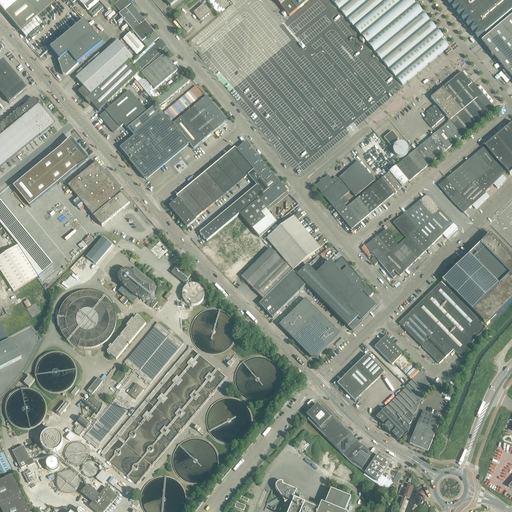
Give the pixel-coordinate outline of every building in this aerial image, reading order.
[(0,0),(0,7),(4,12),(18,0),(0,0)] [(20,0),(16,4),(5,13),(20,31),(54,2),(52,0),(20,0)] [(82,0),(80,2),(88,11),(100,0),(82,0)] [(120,0),(114,6),(121,13),(131,4),(127,0),(120,0)] [(275,0),(286,12),(287,14),(289,17),(297,10),(309,0),(275,0)] [(409,0),(331,0),(364,39),(403,86),(429,64),(447,49),(440,40),(442,39),(409,0)] [(511,0),(456,0),(451,5),(450,5),(455,11),(469,27),(478,39),(478,38),(511,10),(511,0)] [(131,4),(121,13),(122,15),(121,15),(123,18),(129,13),(140,26),(145,21),(132,6),(131,4)] [(211,12),(204,4),(194,13),(200,21),(211,12)] [(129,13),(123,18),(134,31),(143,42),(154,32),(145,21),(140,26),(129,13)] [(193,27),(182,15),(176,21),(184,30),(184,29),(187,32),(193,27)] [(495,30),(481,41),(492,54),(491,55),(491,56),(492,56),(492,57),(493,57),(494,57),(493,58),(501,67),(502,66),(505,69),(502,71),(509,81),(511,78),(511,15),(498,27),(495,30)] [(33,21),(20,31),(25,38),(38,27),(33,21)] [(50,49),(60,60),(64,72),(66,71),(67,73),(79,64),(103,44),(84,21),(50,49)] [(38,28),(29,36),(30,38),(39,30),(38,28)] [(123,39),(136,54),(144,47),(131,32),(123,39)] [(154,32),(143,43),(148,48),(159,38),(154,32)] [(134,66),(140,72),(166,47),(161,40),(134,66)] [(118,41),(76,79),(79,82),(83,87),(84,88),(79,92),(85,100),(97,89),(97,90),(128,62),(133,58),(118,41)] [(166,47),(140,72),(141,73),(165,54),(168,58),(173,54),(166,47)] [(178,70),(168,58),(165,54),(141,73),(155,89),(178,70)] [(97,89),(85,100),(90,104),(91,103),(92,103),(95,107),(99,111),(106,104),(134,78),(139,73),(131,65),(128,62),(97,90),(97,89)] [(6,66),(0,70),(0,77),(1,78),(2,79),(11,72),(6,66)] [(11,72),(2,79),(4,82),(7,85),(16,78),(11,72)] [(442,88),(462,111),(477,98),(468,87),(472,84),(462,72),(442,88)] [(190,81),(186,76),(155,102),(159,107),(190,81)] [(16,78),(7,85),(7,86),(11,90),(12,91),(16,88),(21,83),(16,78)] [(16,88),(12,91),(16,96),(17,97),(26,89),(21,83),(16,88)] [(468,87),(477,98),(490,114),(495,109),(482,94),(473,83),(472,84),(468,87)] [(7,86),(0,92),(3,96),(11,90),(7,86)] [(434,101),(427,107),(440,122),(446,117),(450,121),(454,118),(462,111),(442,88),(432,97),(431,98),(434,101)] [(11,90),(3,96),(9,103),(16,98),(17,97),(16,96),(12,91),(11,90)] [(106,125),(136,100),(129,91),(100,116),(100,117),(106,125)] [(157,94),(151,99),(154,102),(160,96),(158,93),(157,94)] [(181,117),(173,125),(189,144),(194,150),(202,142),(223,125),(227,122),(221,114),(220,114),(216,110),(217,109),(206,97),(181,117)] [(20,109),(19,109),(24,116),(38,104),(37,103),(33,98),(27,103),(20,109)] [(477,98),(462,111),(474,127),(490,114),(477,98)] [(136,100),(106,125),(113,133),(114,133),(124,125),(127,129),(147,112),(136,100)] [(54,124),(38,105),(0,135),(0,168),(39,136),(54,124)] [(134,136),(134,137),(120,148),(124,153),(127,156),(146,179),(146,180),(147,179),(188,145),(189,145),(162,113),(156,105),(128,128),(134,136)] [(507,113),(503,106),(498,109),(501,115),(507,113)] [(15,110),(16,112),(18,120),(24,116),(19,109),(15,110)] [(474,127),(462,111),(454,118),(467,133),(474,127)] [(450,121),(446,124),(459,139),(467,133),(454,118),(450,121)] [(485,147),(497,162),(506,171),(510,175),(511,173),(511,121),(483,145),(485,147)] [(435,134),(448,149),(459,139),(446,124),(435,134)] [(384,138),(391,146),(399,139),(392,131),(384,138)] [(435,134),(431,137),(444,152),(448,149),(435,134)] [(431,137),(416,150),(428,165),(444,152),(431,137)] [(61,148),(13,187),(30,207),(77,167),(77,168),(78,167),(86,160),(69,141),(62,147),(62,146),(61,147),(61,148)] [(246,142),(237,150),(254,170),(261,179),(259,181),(263,185),(265,184),(275,176),(274,176),(246,142)] [(407,153),(408,153),(408,152),(408,151),(408,150),(408,149),(408,148),(408,147),(407,147),(407,146),(406,145),(406,144),(405,144),(404,144),(404,143),(403,143),(402,143),(401,143),(400,143),(399,143),(398,143),(397,144),(396,144),(395,145),(395,146),(394,146),(394,147),(394,148),(393,148),(393,149),(393,150),(393,151),(393,152),(394,152),(394,153),(394,154),(395,154),(395,155),(396,156),(397,156),(398,157),(399,157),(400,157),(401,157),(402,157),(403,157),(404,157),(404,156),(405,156),(406,155),(407,154),(407,153)] [(485,147),(477,153),(490,169),(497,162),(485,147)] [(187,228),(196,220),(196,219),(214,203),(248,175),(254,170),(237,150),(235,148),(174,198),(176,200),(169,206),(187,228)] [(416,150),(415,151),(408,156),(421,172),(428,165),(416,150)] [(490,169),(477,153),(462,166),(474,181),(490,169)] [(408,156),(400,163),(413,178),(421,172),(408,156)] [(316,186),(332,206),(340,200),(345,205),(348,202),(344,197),(351,191),(355,197),(375,180),(359,161),(334,182),(328,176),(323,180),(323,179),(320,181),(320,182),(316,186)] [(497,162),(490,169),(474,181),(485,192),(506,171),(497,162)] [(68,186),(78,197),(94,217),(102,226),(130,203),(122,194),(121,194),(96,163),(87,170),(83,174),(68,186)] [(400,163),(396,166),(409,181),(413,178),(400,163)] [(396,166),(389,172),(402,188),(409,181),(396,166)] [(446,179),(459,194),(474,181),(462,166),(446,179)] [(269,190),(270,190),(280,182),(275,176),(265,184),(263,185),(259,181),(261,179),(254,170),(248,175),(257,186),(243,197),(250,206),(269,190)] [(394,194),(402,188),(389,172),(381,179),(394,194)] [(381,179),(366,192),(378,207),(394,194),(381,179)] [(459,194),(446,179),(439,185),(451,201),(459,194)] [(485,192),(474,181),(459,194),(471,206),(485,192)] [(262,214),(288,192),(280,182),(270,190),(258,200),(240,215),(253,230),(266,219),(262,214)] [(378,207),(366,192),(358,198),(371,213),(378,207)] [(464,213),(471,206),(459,194),(451,201),(464,213)] [(440,210),(427,195),(419,201),(432,217),(440,210)] [(250,206),(243,197),(237,202),(244,211),(250,206)] [(358,198),(346,208),(359,223),(371,213),(358,198)] [(332,206),(352,229),(359,223),(346,208),(345,205),(340,200),(332,206)] [(419,201),(404,214),(417,229),(428,220),(432,217),(419,201)] [(237,202),(231,207),(238,215),(244,211),(237,202)] [(238,215),(231,207),(225,212),(232,220),(238,215)] [(458,228),(453,224),(440,210),(432,217),(428,220),(443,234),(447,239),(458,228)] [(225,212),(220,217),(227,225),(232,220),(225,212)] [(317,244),(315,242),(297,221),(302,217),(299,212),(267,239),(293,270),(325,244),(321,240),(317,244)] [(404,214),(400,217),(413,233),(417,229),(404,214)] [(227,225),(220,217),(214,221),(221,230),(227,225)] [(409,236),(413,233),(400,217),(393,223),(406,239),(409,236)] [(428,220),(417,229),(432,245),(443,234),(428,220)] [(214,221),(208,226),(215,235),(221,230),(214,221)] [(207,242),(215,235),(208,226),(200,233),(207,242)] [(432,245),(417,229),(413,233),(409,236),(425,252),(432,245)] [(385,230),(377,237),(390,252),(398,245),(385,230)] [(447,276),(443,280),(487,325),(511,300),(511,255),(503,247),(491,235),(490,234),(487,237),(483,241),(478,246),(473,250),(463,261),(462,262),(459,265),(455,268),(453,270),(452,273),(450,273),(450,274),(449,277),(447,276)] [(103,236),(87,256),(97,264),(113,244),(103,236)] [(402,242),(418,259),(425,252),(409,236),(406,239),(402,242)] [(366,246),(379,262),(390,252),(377,237),(366,246)] [(407,269),(418,259),(402,242),(398,245),(390,252),(407,269)] [(17,245),(0,256),(0,270),(14,292),(37,277),(17,245)] [(242,277),(253,288),(264,299),(292,271),(270,249),(243,276),(242,277)] [(407,269),(390,252),(379,262),(389,275),(392,272),(394,271),(400,276),(407,269)] [(307,265),(297,276),(306,285),(348,327),(359,317),(372,304),(368,300),(367,299),(360,292),(361,291),(369,298),(373,294),(368,289),(367,289),(366,288),(367,287),(343,257),(342,258),(343,258),(334,265),(329,261),(329,262),(316,274),(307,265)] [(178,265),(171,273),(184,284),(191,275),(178,265)] [(113,279),(117,274),(110,268),(106,273),(113,279)] [(120,290),(119,292),(133,304),(139,297),(139,296),(138,296),(138,295),(138,294),(138,293),(138,292),(138,291),(138,290),(139,290),(139,289),(140,289),(140,288),(141,288),(141,287),(142,287),(142,286),(143,286),(144,286),(145,286),(146,286),(147,286),(148,286),(148,287),(149,287),(150,287),(150,288),(151,288),(153,284),(153,283),(152,283),(152,282),(151,282),(151,281),(150,281),(149,281),(148,281),(148,280),(147,280),(146,280),(146,279),(145,279),(144,279),(144,278),(143,279),(141,278),(142,277),(142,276),(141,276),(141,275),(140,275),(140,274),(139,274),(139,273),(138,272),(138,271),(138,270),(137,270),(137,269),(136,269),(135,269),(134,269),(131,271),(130,271),(131,271),(131,272),(132,272),(132,273),(133,273),(133,274),(133,275),(134,275),(134,276),(134,277),(134,278),(134,279),(134,280),(134,281),(133,281),(133,282),(133,283),(132,283),(132,284),(131,284),(130,284),(130,285),(129,285),(128,285),(127,285),(126,285),(125,285),(124,285),(122,287),(120,290)] [(131,271),(130,271),(129,271),(128,270),(127,270),(126,270),(125,270),(125,271),(124,271),(123,271),(122,272),(121,273),(120,274),(120,275),(119,276),(119,277),(119,278),(119,279),(119,280),(120,281),(120,282),(121,283),(122,284),(123,284),(124,285),(125,285),(126,285),(127,285),(128,285),(129,285),(130,285),(130,284),(131,284),(132,284),(132,283),(133,283),(133,282),(133,281),(134,281),(134,280),(134,279),(134,278),(134,277),(134,276),(134,275),(133,275),(133,274),(133,273),(132,273),(132,272),(131,272),(131,271)] [(273,318),(306,285),(297,276),(292,271),(264,299),(259,304),(273,318)] [(470,350),(488,330),(441,282),(423,300),(400,324),(422,346),(421,346),(439,364),(453,350),(461,358),(470,350)] [(197,305),(198,305),(199,304),(200,304),(201,303),(202,302),(203,301),(203,300),(204,299),(204,298),(204,297),(204,296),(204,295),(204,294),(204,293),(204,291),(203,290),(203,289),(202,289),(202,288),(201,287),(200,286),(199,286),(199,285),(198,285),(197,284),(196,284),(195,284),(194,284),(193,284),(192,284),(191,284),(190,284),(189,285),(188,285),(187,286),(186,286),(186,287),(185,288),(184,289),(184,290),(183,291),(183,292),(183,293),(182,293),(182,294),(182,295),(182,296),(182,297),(183,297),(183,298),(183,299),(183,300),(184,301),(185,302),(185,303),(186,303),(187,304),(188,305),(189,305),(190,305),(191,306),(192,306),(193,306),(194,306),(195,306),(196,306),(197,305)] [(139,297),(139,298),(140,298),(141,299),(142,300),(144,301),(145,301),(146,301),(147,301),(148,301),(148,300),(149,300),(150,300),(150,299),(151,299),(151,298),(152,297),(152,296),(153,296),(153,295),(153,294),(153,293),(153,292),(153,291),(152,290),(151,289),(151,288),(150,288),(150,287),(149,287),(148,287),(148,286),(147,286),(146,286),(145,286),(144,286),(143,286),(142,286),(142,287),(141,287),(141,288),(140,288),(140,289),(139,289),(139,290),(138,290),(138,291),(138,292),(138,293),(138,294),(138,295),(138,296),(139,296),(139,297)] [(89,292),(80,293),(71,297),(65,304),(61,312),(60,322),(62,331),(66,339),(73,345),(82,348),(91,349),(101,346),(109,341),(114,333),(117,324),(117,314),(113,305),(107,298),(98,293),(89,292)] [(317,357),(340,334),(305,300),(280,325),(286,332),(293,339),(294,339),(311,356),(311,357),(317,357)] [(205,311),(204,311),(203,311),(202,312),(201,312),(200,313),(200,314),(199,314),(197,315),(197,316),(194,318),(195,319),(194,320),(193,321),(192,322),(192,324),(192,325),(191,326),(191,327),(191,328),(191,329),(190,331),(190,332),(190,333),(191,334),(191,336),(191,337),(191,338),(192,340),(192,341),(193,342),(193,343),(194,344),(195,346),(196,347),(197,348),(200,351),(200,350),(201,351),(202,352),(204,353),(205,353),(206,353),(207,354),(208,354),(209,354),(210,354),(212,355),(213,355),(214,355),(216,354),(217,354),(219,354),(221,353),(222,353),(223,353),(224,352),(226,351),(227,350),(228,349),(229,348),(230,348),(232,345),(233,344),(233,342),(234,342),(234,341),(235,339),(235,338),(235,337),(236,336),(236,334),(236,333),(236,332),(236,330),(236,329),(236,328),(235,327),(235,325),(235,324),(234,322),(233,321),(233,320),(232,319),(232,318),(231,317),(229,316),(229,315),(227,313),(226,313),(225,312),(224,312),(222,311),(221,311),(220,310),(219,310),(217,309),(216,309),(215,309),(214,309),(212,309),(211,309),(209,309),(207,310),(206,310),(205,311)] [(134,320),(133,319),(126,326),(128,327),(112,346),(111,345),(108,348),(110,349),(107,352),(116,360),(121,353),(122,353),(126,347),(127,347),(131,342),(132,341),(146,324),(144,323),(138,317),(137,316),(134,320)] [(173,335),(175,333),(170,330),(169,332),(158,323),(124,363),(127,365),(126,367),(127,368),(128,367),(131,368),(133,371),(132,372),(133,373),(135,372),(137,374),(139,376),(138,377),(140,379),(141,377),(144,379),(146,381),(145,383),(146,384),(147,383),(150,384),(184,344),(173,335)] [(404,354),(386,336),(375,347),(392,365),(404,354)] [(11,339),(0,344),(0,368),(21,358),(11,339)] [(156,463),(227,377),(191,346),(124,426),(123,426),(122,427),(123,427),(114,438),(113,438),(112,439),(113,439),(101,454),(138,484),(155,464),(156,464),(156,463)] [(55,354),(49,356),(44,359),(40,364),(38,370),(38,377),(40,383),(44,388),(49,391),(55,393),(61,392),(67,390),(72,386),(75,380),(76,374),(75,367),(72,361),(68,357),(62,355),(55,354)] [(238,358),(235,355),(227,364),(230,366),(238,358)] [(342,379),(337,384),(355,402),(359,398),(385,373),(367,355),(342,379)] [(279,372),(278,370),(278,369),(277,368),(277,367),(276,366),(275,365),(274,364),(273,363),(271,361),(270,360),(268,359),(267,359),(266,358),(264,358),(262,357),(261,357),(259,357),(258,357),(256,357),(254,357),(253,357),(252,357),(250,358),(248,359),(247,359),(246,360),(245,360),(243,361),(243,362),(242,362),(241,363),(239,366),(238,367),(238,368),(237,369),(237,370),(236,371),(236,372),(235,373),(235,374),(235,376),(235,377),(235,378),(235,379),(235,380),(235,381),(235,382),(235,384),(235,385),(236,386),(236,387),(236,389),(237,389),(237,390),(238,392),(239,393),(240,394),(241,396),(244,398),(246,399),(247,400),(248,400),(249,401),(251,401),(252,402),(254,402),(255,402),(256,402),(258,402),(259,402),(261,402),(262,402),(263,401),(264,401),(265,401),(266,400),(267,400),(268,399),(270,398),(271,397),(272,397),(274,395),(274,396),(276,393),(277,392),(277,391),(278,390),(278,388),(279,388),(279,387),(279,386),(279,385),(280,384),(280,383),(280,382),(280,381),(280,380),(280,379),(280,378),(280,376),(280,375),(279,373),(279,372)] [(380,414),(376,417),(383,424),(387,421),(389,423),(388,423),(387,423),(386,424),(385,425),(385,426),(385,427),(385,428),(385,429),(386,430),(386,431),(387,431),(388,431),(389,432),(390,432),(391,431),(392,431),(392,430),(393,430),(393,429),(394,428),(396,430),(392,434),(399,441),(402,437),(408,432),(408,431),(410,426),(409,425),(412,422),(414,417),(413,415),(416,412),(420,402),(436,386),(434,384),(429,378),(422,371),(421,371),(421,372),(406,387),(405,387),(406,388),(386,407),(385,409),(380,414)] [(130,379),(128,377),(129,376),(126,373),(124,375),(125,376),(116,388),(120,392),(130,379)] [(29,375),(24,383),(30,387),(35,379),(29,375)] [(93,393),(94,393),(103,382),(102,382),(98,378),(87,391),(92,395),(93,393)] [(128,394),(136,400),(144,390),(136,384),(128,394)] [(30,390),(23,390),(16,393),(11,398),(8,404),(8,411),(9,418),(13,423),(19,428),(25,430),(32,429),(37,427),(42,423),(46,418),(48,412),(47,406),(45,400),(41,395),(36,391),(30,390)] [(96,411),(102,403),(92,395),(85,404),(88,407),(91,403),(95,406),(92,409),(96,411)] [(118,397),(84,438),(89,442),(88,443),(89,445),(90,443),(96,447),(96,448),(96,449),(98,446),(99,447),(100,445),(131,407),(128,405),(129,404),(128,403),(127,404),(122,400),(123,398),(121,397),(120,399),(118,397)] [(251,414),(250,412),(249,411),(249,410),(248,409),(248,408),(247,407),(246,406),(245,405),(245,404),(242,402),(241,402),(240,401),(239,400),(237,399),(235,399),(233,398),(231,398),(230,398),(229,398),(228,398),(226,398),(225,398),(224,399),(222,399),(220,400),(219,400),(218,401),(217,402),(216,402),(215,403),(213,404),(213,405),(212,405),(210,407),(210,408),(210,409),(209,409),(209,410),(208,411),(208,412),(207,414),(207,415),(207,416),(206,417),(206,418),(206,419),(206,421),(206,423),(206,424),(207,425),(207,426),(207,428),(208,429),(208,430),(209,431),(209,432),(210,433),(211,434),(211,435),(212,436),(213,437),(215,440),(216,439),(217,440),(218,441),(220,442),(221,442),(222,443),(223,443),(224,443),(225,443),(226,443),(227,444),(228,444),(230,444),(231,443),(232,443),(233,443),(234,443),(236,442),(238,442),(240,441),(241,440),(242,439),(243,439),(244,438),(245,437),(246,437),(248,434),(247,434),(248,433),(249,432),(249,431),(250,431),(250,429),(250,428),(251,427),(251,426),(251,424),(252,423),(252,421),(252,420),(252,419),(252,418),(251,417),(251,416),(251,415),(251,414)] [(65,402),(60,409),(64,412),(69,405),(65,402)] [(308,420),(339,452),(354,437),(350,434),(322,406),(320,407),(317,404),(307,415),(309,418),(308,420)] [(423,410),(409,444),(428,451),(441,418),(423,410)] [(77,422),(78,423),(87,430),(90,426),(82,419),(81,418),(77,422)] [(194,428),(204,436),(206,433),(197,425),(194,428)] [(63,440),(63,439),(62,438),(62,437),(62,436),(61,435),(60,434),(59,433),(58,433),(57,432),(56,431),(55,431),(54,431),(52,431),(51,431),(50,431),(49,431),(47,432),(46,432),(45,433),(44,434),(43,435),(42,436),(42,437),(42,438),(41,439),(41,440),(41,441),(41,442),(41,443),(41,444),(42,445),(42,446),(42,447),(43,448),(44,449),(45,450),(46,451),(47,451),(48,452),(49,452),(50,452),(51,453),(52,453),(53,453),(53,452),(55,452),(56,452),(58,451),(59,450),(60,449),(61,448),(61,447),(62,446),(62,445),(63,444),(63,443),(63,442),(63,441),(63,440)] [(217,457),(212,443),(201,438),(196,438),(203,436),(197,436),(196,433),(196,437),(179,442),(173,457),(173,462),(178,477),(191,482),(197,483),(213,477),(218,466),(218,459),(217,455),(217,457)] [(339,452),(343,455),(357,441),(354,437),(339,452)] [(357,441),(343,455),(346,459),(361,444),(357,441)] [(83,462),(84,462),(84,461),(85,461),(85,460),(86,459),(86,458),(87,458),(87,457),(87,456),(87,455),(87,454),(87,453),(87,452),(87,451),(87,450),(86,449),(86,448),(85,448),(85,447),(84,446),(83,445),(82,445),(81,444),(80,444),(78,443),(77,443),(75,443),(74,443),(73,444),(72,444),(71,444),(70,445),(69,446),(68,447),(67,448),(67,449),(66,450),(66,451),(66,452),(66,453),(66,454),(66,455),(66,456),(66,457),(66,458),(67,459),(67,460),(68,460),(68,461),(69,462),(70,463),(71,463),(72,464),(73,464),(74,465),(75,465),(76,465),(78,465),(79,464),(80,464),(81,464),(82,463),(83,463),(83,462)] [(346,459),(351,464),(364,448),(361,444),(346,459)] [(19,465),(30,460),(24,446),(12,451),(19,465)] [(364,448),(351,464),(357,468),(368,451),(364,448)] [(372,454),(368,451),(357,468),(361,470),(372,454)] [(0,477),(12,472),(3,453),(0,454),(0,477)] [(361,470),(365,473),(377,456),(372,454),(361,470)] [(377,456),(365,473),(369,476),(381,459),(377,456)] [(58,461),(58,460),(57,460),(57,459),(56,459),(55,458),(54,458),(53,458),(52,458),(51,458),(50,458),(49,459),(48,459),(48,460),(47,460),(47,461),(46,461),(46,462),(46,463),(46,464),(45,464),(45,465),(45,466),(46,466),(46,467),(46,468),(46,469),(47,469),(47,470),(48,470),(48,471),(49,471),(50,472),(51,472),(52,472),(53,472),(54,472),(55,472),(56,471),(57,471),(57,470),(58,470),(58,469),(59,468),(59,467),(60,466),(60,465),(60,464),(59,463),(59,462),(59,461),(58,461)] [(369,476),(373,479),(385,462),(381,459),(369,476)] [(95,465),(95,464),(94,464),(93,463),(92,463),(92,462),(91,462),(90,462),(89,462),(88,462),(87,463),(86,463),(86,464),(85,464),(84,465),(84,466),(83,466),(83,467),(83,468),(83,469),(83,470),(83,471),(83,472),(84,473),(85,474),(86,475),(87,475),(88,476),(89,476),(90,476),(91,476),(92,476),(93,475),(94,475),(94,474),(95,474),(96,473),(96,472),(96,471),(97,470),(97,469),(97,468),(96,467),(96,466),(96,465),(95,465)] [(389,465),(385,462),(373,479),(378,482),(389,465)] [(78,484),(78,483),(79,482),(78,481),(78,480),(78,479),(78,478),(77,477),(77,476),(76,476),(76,475),(75,474),(74,473),(73,473),(72,472),(71,472),(70,472),(69,471),(68,471),(67,471),(66,471),(66,472),(65,472),(64,472),(63,472),(62,473),(61,474),(60,474),(60,475),(59,476),(58,477),(58,478),(58,479),(57,479),(57,481),(57,482),(57,483),(57,484),(57,485),(58,486),(58,487),(59,488),(59,489),(60,489),(60,490),(61,491),(62,491),(63,492),(64,492),(65,493),(66,493),(67,493),(69,493),(70,493),(71,492),(72,492),(73,491),(74,491),(75,490),(76,489),(77,488),(77,487),(78,486),(78,485),(78,484)] [(29,511),(12,477),(0,482),(0,507),(2,511),(29,511)] [(185,507),(185,506),(185,505),(186,503),(186,502),(186,501),(186,499),(186,498),(186,497),(186,496),(185,495),(185,494),(185,493),(184,491),(184,490),(183,489),(183,488),(182,487),(181,486),(181,485),(180,484),(179,483),(178,483),(178,482),(177,481),(176,480),(175,480),(174,479),(172,479),(171,478),(170,478),(169,478),(167,477),(166,477),(165,477),(164,477),(162,477),(161,477),(160,477),(158,477),(156,478),(155,478),(154,479),(152,480),(151,480),(150,481),(149,482),(148,482),(147,483),(147,484),(146,485),(145,486),(144,487),(143,488),(143,490),(142,491),(142,492),(141,493),(141,494),(141,496),(141,497),(141,498),(140,499),(140,500),(141,501),(141,502),(141,503),(141,505),(141,506),(142,506),(142,508),(143,509),(143,510),(144,511),(182,511),(183,511),(183,510),(184,509),(184,508),(185,507)] [(345,511),(351,498),(331,490),(325,504),(322,503),(320,507),(293,496),(294,495),(295,494),(295,493),(296,492),(297,490),(283,485),(283,483),(284,483),(282,482),(281,482),(280,482),(279,482),(279,483),(278,483),(277,484),(276,485),(276,486),(275,487),(275,488),(275,489),(276,489),(276,490),(276,491),(285,502),(285,503),(284,503),(285,504),(286,503),(287,503),(287,502),(288,501),(289,501),(290,500),(291,499),(292,498),(294,499),(288,511),(345,511)] [(81,493),(103,511),(105,511),(118,497),(106,487),(99,495),(88,485),(81,493)] [(407,485),(402,498),(410,500),(415,488),(407,485)] [(405,511),(410,500),(402,498),(396,511),(405,511)] [(235,507),(244,511),(246,506),(237,502),(235,507)]
